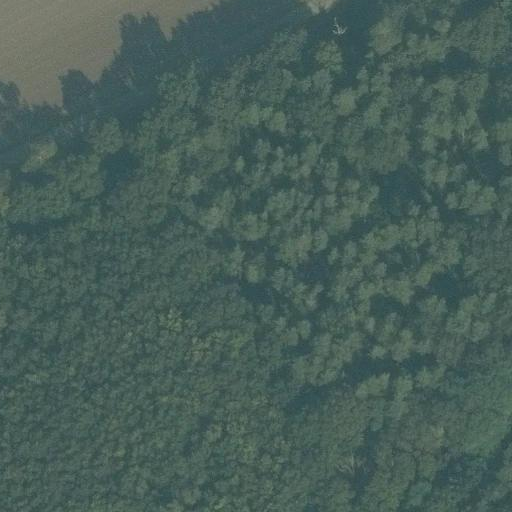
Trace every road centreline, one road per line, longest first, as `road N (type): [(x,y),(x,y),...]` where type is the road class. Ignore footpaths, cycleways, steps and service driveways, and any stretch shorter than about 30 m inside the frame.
road 1 (unclassified): [(0,160),(324,0)]
road 2 (track): [(511,431),(400,511)]
